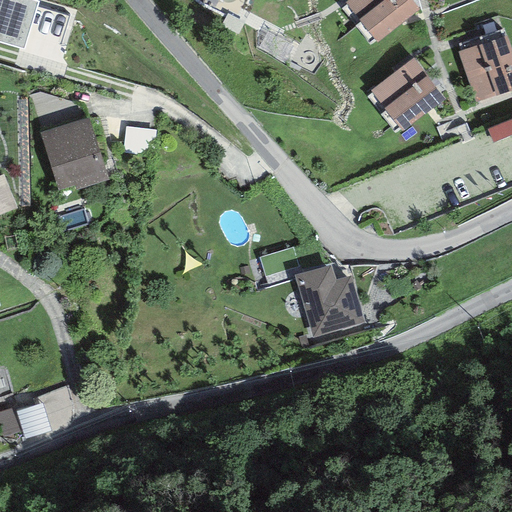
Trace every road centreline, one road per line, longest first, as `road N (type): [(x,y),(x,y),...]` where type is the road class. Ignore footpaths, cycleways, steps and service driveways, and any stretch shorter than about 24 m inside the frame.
road 1 (residential): [(511,289),(375,353),(193,403),(123,413),(0,460)]
road 2 (residential): [(134,0),(350,241),(414,249),(511,210)]
